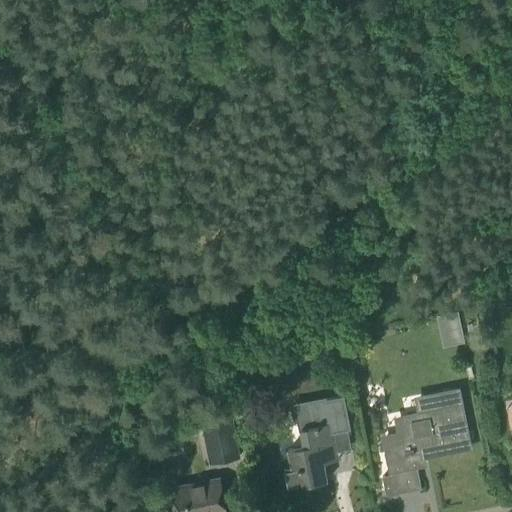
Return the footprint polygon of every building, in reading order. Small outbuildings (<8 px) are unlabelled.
[(457,312),(440,315),(446,344),(463,341),(457,312)] [(392,473),(381,476),(385,495),(396,493),(421,488),(415,457),(468,447),(464,427),(460,406),(456,387),(413,395),(417,415),(405,417),(408,432),(385,437),(392,473)] [(337,451),(333,433),(349,430),(342,395),(326,398),(330,422),(300,428),(304,446),(288,449),(291,466),(284,468),(288,488),(327,480),(322,454),(337,451)] [(238,456),(229,413),(201,419),(210,462),(238,456)] [(225,511),(219,478),(172,488),(176,511),(225,511)]
